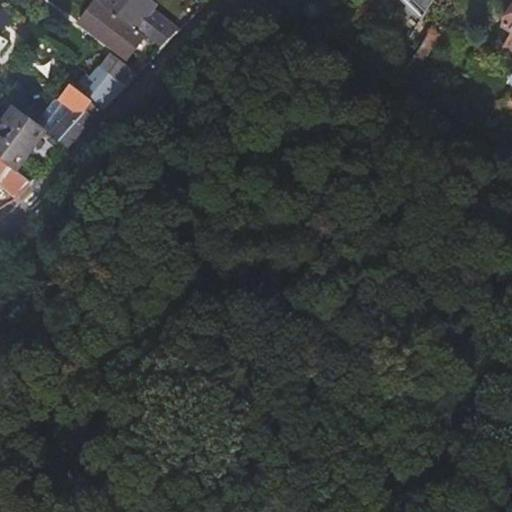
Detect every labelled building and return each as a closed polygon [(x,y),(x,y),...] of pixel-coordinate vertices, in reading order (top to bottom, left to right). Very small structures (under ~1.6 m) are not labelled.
[(135,29),(164,49),(179,29),(150,9),(151,8),(140,0),(104,0),(102,3),(135,29)] [(396,0),(419,22),(432,0),(396,0)] [(143,35),(137,30),(135,33),(95,3),(84,17),(95,25),(91,32),(121,55),(134,37),(139,40),(143,35)] [(511,11),(502,29),(511,34),(501,52),(511,58),(511,11)] [(416,58),(423,63),(439,38),(432,33),(416,58)] [(112,55),(101,68),(127,87),(139,75),(112,55)] [(416,58),(399,85),(417,96),(433,69),(423,63),(416,58)] [(101,68),(97,65),(79,89),(106,109),(127,87),(101,68)] [(76,112),(52,136),(68,148),(101,114),(71,92),(63,103),(76,112)] [(429,103),(438,109),(444,99),(436,93),(429,103)] [(41,128),(52,136),(76,112),(63,103),(61,101),(41,128)] [(0,161),(6,166),(11,170),(17,174),(27,159),(44,172),(68,148),(52,136),(41,128),(15,108),(3,124),(6,126),(0,134),(0,161)] [(4,189),(17,200),(32,185),(17,174),(11,170),(2,181),(4,189)]
